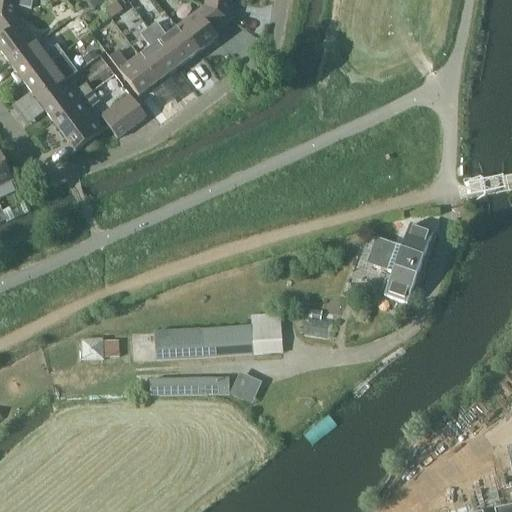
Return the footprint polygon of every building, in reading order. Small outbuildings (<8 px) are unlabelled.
[(33,0),(0,0),(0,21),(16,17),(18,7),(32,9),(33,0)] [(232,0),(207,0),(206,8),(220,15),(230,21),(232,0)] [(220,15),(206,8),(178,28),(198,54),(218,40),(213,34),(230,22),(230,21),(220,15)] [(0,50),(11,65),(37,45),(16,17),(0,21),(0,38),(2,40),(0,41),(0,50)] [(198,54),(178,28),(167,37),(158,23),(150,29),(179,68),(198,54)] [(179,68),(150,29),(141,35),(151,48),(140,57),(160,83),(179,68)] [(37,45),(11,65),(25,84),(64,55),(58,46),(45,56),(37,45)] [(160,83),(140,57),(129,65),(119,52),(110,58),(139,98),(160,83)] [(64,55),(25,84),(39,104),(66,84),(79,74),(70,62),(64,55)] [(66,84),(39,104),(53,122),(93,93),(87,85),(74,94),(66,84)] [(76,153),(102,133),(86,110),(99,101),(93,93),(53,122),(76,153)] [(121,103),(138,124),(147,118),(130,96),(121,103)] [(138,124),(121,103),(112,110),(129,132),(138,124)] [(101,118),(118,140),(129,132),(112,110),(101,118)] [(0,187),(13,182),(0,152),(0,187)] [(408,306),(421,269),(430,245),(427,244),(431,233),(414,227),(410,238),(407,237),(403,248),(377,238),(367,264),(394,274),(385,298),(408,306)] [(322,312),(313,310),(311,320),(320,322),(322,312)] [(207,360),(284,355),(282,315),(252,316),(253,327),(205,331),(207,360)] [(329,324),(305,321),(303,335),(326,339),(329,324)] [(202,333),(171,333),(171,361),(202,360),(202,333)] [(119,358),(119,343),(104,343),(104,340),(80,341),(81,364),(105,363),(104,359),(119,358)] [(262,385),(240,375),(230,398),(252,407),(262,385)] [(150,380),(151,398),(229,396),(229,379),(150,380)]
